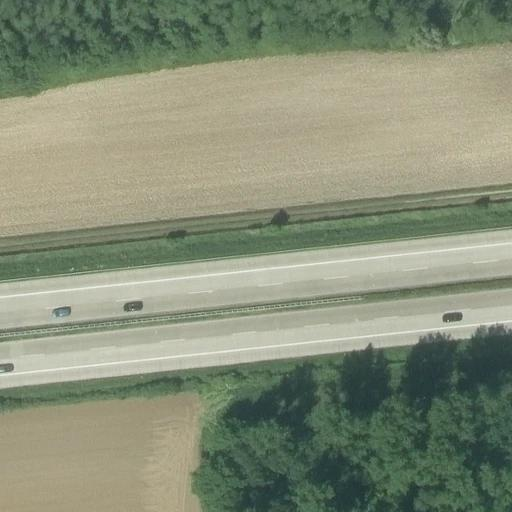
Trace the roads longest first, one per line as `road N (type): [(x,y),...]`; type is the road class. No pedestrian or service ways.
road 1 (motorway): [(0,362),(511,308)]
road 2 (motorway): [(511,261),(0,315)]
road 3 (track): [(0,250),(511,197)]
